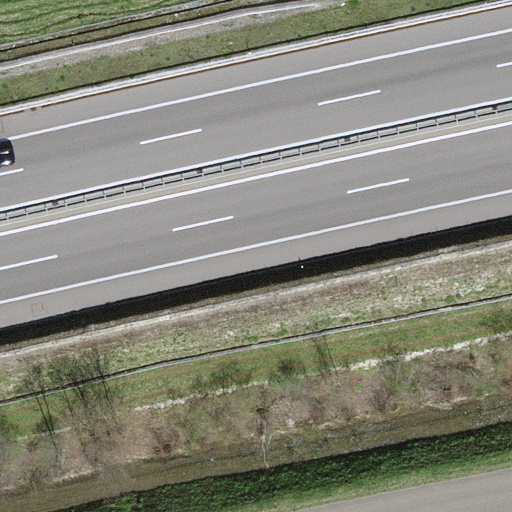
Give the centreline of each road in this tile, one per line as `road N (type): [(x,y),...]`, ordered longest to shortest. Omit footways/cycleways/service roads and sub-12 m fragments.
road 1 (motorway): [(511,62),(0,173)]
road 2 (motorway): [(0,267),(511,158)]
